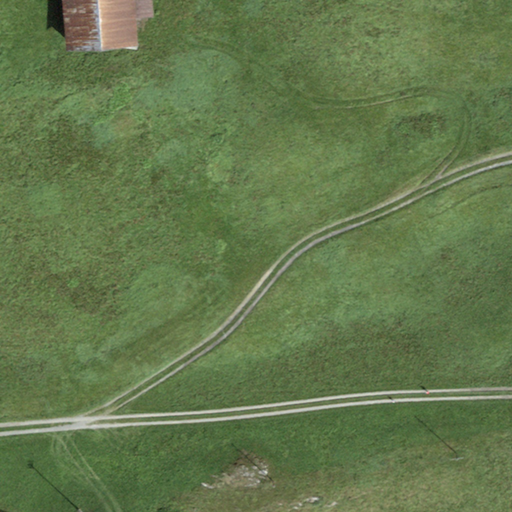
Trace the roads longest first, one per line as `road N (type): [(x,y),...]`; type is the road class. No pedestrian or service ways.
road 1 (track): [(0,429),(376,393),(511,389)]
road 2 (track): [(89,422),(217,343),(322,233),(438,182),(511,162)]
